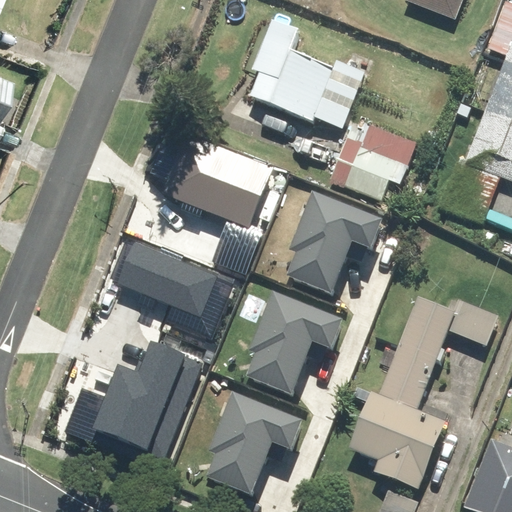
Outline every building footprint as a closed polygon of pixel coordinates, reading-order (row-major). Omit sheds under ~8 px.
[(465,0),(408,0),(407,4),(457,23),(465,0)] [(511,8),(506,6),(485,56),(506,66),(466,163),(461,161),(441,209),(480,226),(499,179),(511,184),(511,8)] [(335,61),(330,73),(287,56),(296,33),(274,25),(255,74),(263,77),(254,102),(343,136),(371,62),(350,53),(345,65),(335,61)] [(361,145),(350,141),(334,187),(381,204),(387,185),(400,190),(416,146),(366,128),(361,145)] [(191,134),(165,195),(254,233),(281,172),(191,134)] [(383,227),(314,200),(293,256),(297,258),(286,287),(333,305),(355,249),(372,256),(383,227)] [(511,250),(511,246),(486,234),(479,247),(507,261),(511,250)] [(138,245),(121,284),(202,318),(218,279),(138,245)] [(454,313),(421,300),(382,402),(371,398),(350,454),(379,465),(375,475),(424,494),(448,431),(417,419),(448,338),(488,353),(500,320),(458,304),(454,313)] [(345,329),(276,302),(254,359),(260,361),(251,386),(293,403),(314,350),(334,357),(345,329)] [(124,368),(100,430),(155,451),(191,361),(157,348),(146,377),(124,368)] [(309,419),(240,391),(217,449),(224,451),(214,476),(256,492),(277,439),(297,447),(309,419)] [(469,511),(511,511),(511,450),(495,444),(469,511)] [(384,511),(416,511),(420,506),(395,493),(384,511)]
